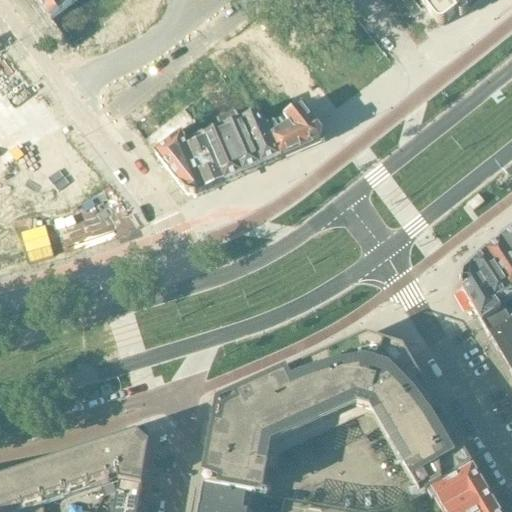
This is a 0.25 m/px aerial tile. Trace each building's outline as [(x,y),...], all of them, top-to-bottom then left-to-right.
[(43,0),(37,5),(50,22),(77,0),(43,0)] [(415,0),(436,26),(437,28),(439,29),(441,29),(443,28),(445,28),(480,0),(415,0)] [(323,137),(301,108),(268,131),(282,162),(321,144),(323,137)] [(253,113),(236,120),(236,121),(238,124),(259,171),(282,162),(268,131),(267,131),(256,118),(253,113)] [(215,123),(221,132),(241,179),(259,171),(238,124),(236,121),(236,120),(232,116),(215,123)] [(241,179),(221,132),(210,137),(207,132),(201,135),(204,143),(224,187),(241,179)] [(205,195),(185,148),(180,138),(155,157),(187,198),(195,200),(205,195)] [(193,144),(185,148),(205,195),(224,187),(204,143),(194,147),(193,144)] [(478,197),(466,206),(472,213),(484,204),(478,197)] [(511,232),(501,241),(511,259),(511,232)] [(511,259),(501,241),(485,254),(511,296),(511,259)] [(511,296),(485,254),(471,268),(463,276),(461,292),(490,340),(511,327),(511,322),(503,308),(511,302),(511,296)] [(511,327),(490,340),(511,378),(511,327)] [(218,407),(208,460),(203,489),(251,498),(256,499),(256,496),(261,469),(276,472),(279,455),(355,421),(348,407),(350,407),(351,402),(379,411),(378,415),(425,497),(430,493),(472,469),(465,457),(464,458),(461,454),(462,453),(449,431),(448,432),(446,428),(447,428),(434,405),(433,406),(431,402),(432,402),(419,379),(418,380),(416,376),(417,376),(403,351),(366,340),(340,352),(341,353),(337,354),(337,353),(313,364),(314,365),(310,367),(309,366),(286,376),(286,377),(282,379),(282,378),(259,389),(259,390),(255,392),(255,391),(218,407)] [(0,511),(43,511),(43,505),(118,480),(119,484),(114,486),(142,490),(151,440),(146,435),(0,483),(0,511)] [(441,511),(442,511),(483,488),(472,469),(430,493),(441,511)] [(112,487),(101,491),(104,499),(115,495),(112,487)] [(114,511),(138,511),(139,509),(140,503),(141,496),(142,491),(119,487),(114,511)] [(491,511),(495,509),(483,488),(442,511),(491,511)] [(248,511),(251,498),(203,489),(198,511),(248,511)]
